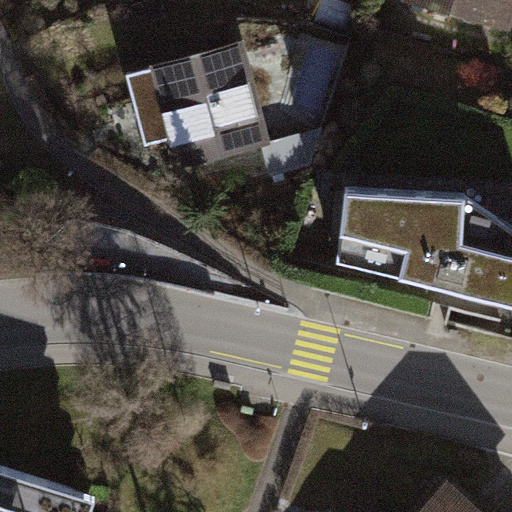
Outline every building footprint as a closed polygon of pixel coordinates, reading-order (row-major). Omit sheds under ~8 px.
[(511,0),(401,0),(511,32),(511,27),(511,0)] [(244,34),(148,59),(149,63),(125,69),(144,144),(166,138),(174,165),(272,140),(244,34)] [(511,221),(464,189),(344,180),(336,258),(511,302),(511,221)] [(88,511),(95,491),(0,461),(0,511),(88,511)] [(493,511),(444,472),(410,511),(493,511)]
